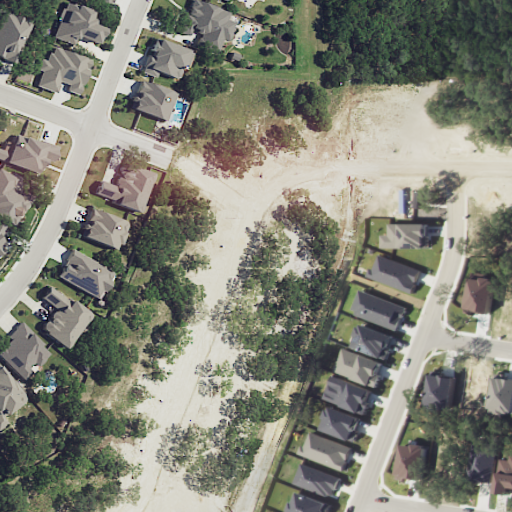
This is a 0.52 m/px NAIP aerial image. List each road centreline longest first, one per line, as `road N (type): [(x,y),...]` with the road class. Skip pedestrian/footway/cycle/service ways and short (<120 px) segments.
road 1 (residential): [(136,511),(258,208),(280,186),(331,167),(511,169)]
road 2 (residential): [(463,169),(444,283),(354,511)]
road 3 (residential): [(0,305),(37,260),(63,208),(143,0)]
road 4 (residential): [(0,92),(176,160)]
